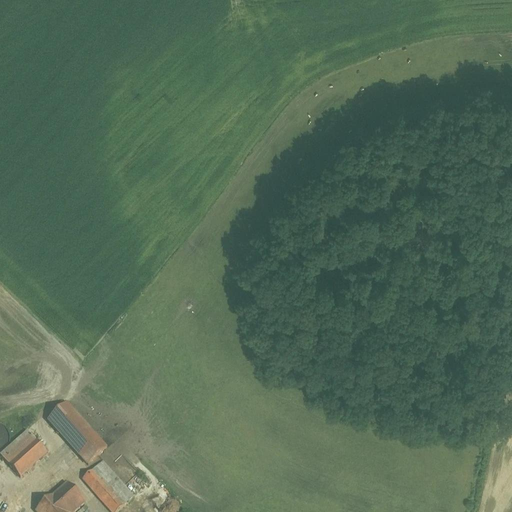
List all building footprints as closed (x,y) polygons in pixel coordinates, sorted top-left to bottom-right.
[(86,467),(107,450),(70,402),(48,419),(86,467)] [(3,425),(1,424),(0,423),(0,456),(1,456),(3,455),(5,453),(7,452),(8,449),(9,447),(10,445),(11,443),(11,439),(10,436),(10,435),(9,433),(9,431),(7,429),(6,428),(4,426),(3,425)] [(48,454),(29,432),(7,452),(5,453),(3,455),(1,457),(21,479),(48,454)] [(117,511),(135,498),(104,462),(82,480),(109,511),(117,511)] [(71,511),(81,503),(64,483),(32,511),(71,511)]
